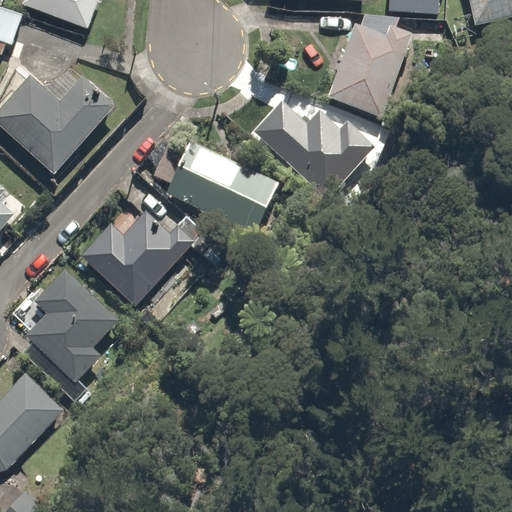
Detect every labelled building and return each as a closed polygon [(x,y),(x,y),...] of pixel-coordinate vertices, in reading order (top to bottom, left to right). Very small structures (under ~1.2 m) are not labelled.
[(24,0),(21,11),(87,35),(99,0),(24,0)] [(274,0),(274,5),(351,10),(351,0),(274,0)] [(511,0),(468,0),(476,31),(511,22),(511,0)] [(360,32),(355,30),(329,104),(391,125),(418,44),(398,37),(403,23),(367,11),(360,32)] [(32,78),(0,109),(0,133),(49,182),(119,112),(87,80),(81,86),(70,75),(49,96),(32,78)] [(283,106),(252,142),(328,208),(378,151),(352,128),(347,135),(327,117),(313,132),(283,106)] [(283,186),(187,146),(165,200),(261,240),(283,186)] [(0,251),(10,239),(4,235),(8,229),(15,235),(25,223),(17,216),(37,193),(0,162),(0,251)] [(108,227),(81,260),(139,309),(190,249),(151,216),(128,243),(108,227)] [(95,354),(123,322),(66,273),(36,310),(46,319),(27,341),(32,345),(21,357),(71,399),(104,361),(95,354)] [(0,478),(15,476),(64,413),(26,378),(0,406),(0,478)]
